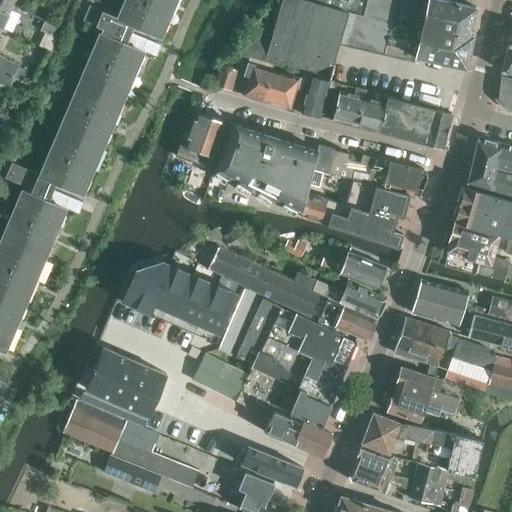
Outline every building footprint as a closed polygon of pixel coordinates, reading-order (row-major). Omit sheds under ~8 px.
[(0,0),(0,27),(1,28),(12,5),(0,0)] [(131,32),(134,25),(160,37),(175,0),(130,0),(122,20),(89,6),(83,20),(110,32),(108,36),(126,44),(131,32)] [(469,34),(475,7),(446,0),(352,0),(351,2),(342,0),(281,0),(273,31),(258,26),(238,54),(328,80),(328,79),(329,79),(333,63),(332,63),(338,43),(414,61),(415,56),(465,68),(464,68),(466,68),(466,67),(473,36),(473,34),(469,34)] [(44,21),(39,31),(44,33),(51,36),(52,35),(56,26),(55,26),(44,21)] [(511,31),(501,71),(511,73),(511,31)] [(131,32),(126,44),(142,51),(155,57),(160,45),(157,43),(131,32)] [(44,33),(38,45),(45,48),(50,51),(55,39),(56,37),(52,35),(51,36),(44,33)] [(82,194),(142,51),(126,44),(108,36),(107,39),(104,38),(44,177),(11,163),(5,177),(29,187),(27,193),(47,202),(53,189),(55,183),(82,194)] [(0,55),(0,70),(13,77),(18,66),(19,65),(0,55)] [(242,94),(267,101),(290,109),(296,89),(300,90),(303,79),(248,62),(245,74),(248,75),(242,94)] [(215,86),(231,91),(238,70),(221,65),(215,86)] [(18,66),(13,77),(23,81),(28,70),(18,66)] [(13,77),(0,70),(0,83),(8,88),(13,77)] [(511,77),(500,75),(500,76),(501,77),(498,99),(507,108),(511,107),(511,77)] [(330,81),(310,76),(308,85),(300,111),(320,117),(320,116),(325,97),(330,81)] [(378,131),(386,98),(379,95),(377,100),(339,91),(337,100),(325,97),(320,116),(379,132),(379,131),(378,131)] [(379,131),(422,142),(430,108),(387,96),(386,98),(378,131),(379,131)] [(430,108),(422,142),(442,147),(446,134),(448,126),(451,113),(430,108)] [(0,112),(0,124),(8,128),(12,119),(0,112)] [(188,160),(195,163),(211,118),(196,112),(184,146),(192,149),(188,160)] [(211,118),(195,163),(192,170),(199,173),(205,154),(214,157),(226,124),(211,118)] [(301,211),(317,149),(255,130),(251,129),(231,123),(214,169),(215,170),(229,179),(231,175),(235,177),(234,179),(254,192),(256,189),(274,201),(277,197),(280,199),(279,201),(301,212),(301,211)] [(477,140),(471,162),(511,174),(511,146),(491,141),(490,140),(481,138),(477,140)] [(301,216),(315,221),(330,174),(335,151),(335,149),(318,145),(317,149),(301,216)] [(335,151),(330,174),(378,186),(409,194),(418,196),(426,176),(427,175),(422,174),(423,168),(422,168),(385,159),(382,171),(373,169),(375,158),(362,154),(360,162),(350,160),(351,155),(335,151)] [(511,198),(511,174),(471,162),(466,185),(511,199),(511,198)] [(189,179),(197,182),(201,175),(192,171),(189,179)] [(178,183),(184,186),(189,177),(182,174),(178,183)] [(330,174),(315,221),(398,248),(402,234),(383,228),(387,213),(403,217),(409,194),(378,186),(330,174)] [(456,214),(465,217),(464,219),(511,232),(511,199),(465,186),(456,214)] [(53,189),(47,202),(64,209),(78,214),(80,209),(82,203),(83,202),(53,189)] [(27,193),(0,255),(0,349),(4,351),(64,209),(47,202),(27,193)] [(442,263),(473,273),(503,280),(509,262),(491,256),(498,234),(454,221),(442,263)] [(224,238),(230,249),(243,242),(237,231),(224,238)] [(288,239),(283,248),(290,252),(290,253),(299,257),(300,258),(301,256),(307,243),(297,239),(296,242),(295,243),(292,241),(288,239)] [(335,326),(356,336),(357,336),(358,337),(359,335),(357,335),(366,315),(374,319),(376,320),(377,319),(362,312),(326,297),(218,246),(207,269),(333,329),(335,326)] [(320,267),(339,274),(376,288),(385,265),(347,251),(340,270),(336,268),(338,264),(323,259),(320,267)] [(141,271),(127,303),(150,313),(153,304),(219,333),(236,292),(159,259),(143,266),(141,271)] [(386,297),(349,281),(343,293),(337,290),(336,289),(312,278),(304,274),(298,272),(295,278),(294,277),(292,281),(312,290),(377,318),(386,297)] [(419,314),(455,324),(458,322),(467,293),(421,279),(411,312),(419,314)] [(248,291),(244,298),(252,302),(255,294),(248,291)] [(259,349),(252,365),(284,381),(306,389),(304,393),(330,404),(334,394),(333,386),(338,373),(345,368),(345,366),(344,365),(346,358),(348,359),(354,342),(355,342),(355,341),(344,337),(280,307),(255,294),(236,337),(259,349)] [(487,313),(511,319),(511,300),(492,295),(487,313)] [(244,298),(241,306),(248,309),(252,302),(244,298)] [(241,306),(238,313),(245,316),(248,309),(241,306)] [(238,313),(221,350),(228,353),(245,316),(238,313)] [(468,336),(511,347),(511,325),(473,315),(468,336)] [(452,333),(405,317),(393,352),(430,364),(426,375),(442,379),(498,396),(497,397),(511,401),(511,359),(496,355),(496,358),(487,355),(489,348),(451,336),(452,333)] [(108,349),(90,390),(148,415),(166,374),(108,349)] [(284,381),(252,365),(247,374),(204,354),(191,380),(235,401),(269,417),(275,404),(290,410),(289,411),(322,425),(322,424),(320,423),(323,417),(325,416),(329,405),(330,405),(330,404),(304,393),(306,389),(284,381)] [(442,380),(426,375),(401,367),(400,370),(396,372),(394,377),(396,381),(394,389),(456,408),(459,398),(438,392),(442,380)] [(456,408),(394,389),(391,397),(388,398),(386,404),(388,408),(387,411),(428,423),(431,413),(438,415),(439,409),(454,414),(456,408)] [(83,392),(80,399),(91,404),(94,397),(83,392)] [(94,397),(91,404),(102,408),(105,401),(94,397)] [(112,452),(112,455),(119,457),(126,441),(151,451),(158,434),(134,424),(76,400),(72,410),(71,410),(62,432),(112,452)] [(105,401),(102,408),(113,413),(116,406),(105,401)] [(155,426),(173,435),(183,413),(165,405),(155,426)] [(116,406),(113,413),(124,418),(127,411),(116,406)] [(280,437),(294,444),(321,456),(331,433),(290,416),(273,409),(265,426),(280,437)] [(127,411),(124,418),(135,423),(138,416),(127,411)] [(473,475),(481,439),(454,432),(404,422),(403,423),(374,412),(372,411),(361,442),(394,455),(417,461),(472,475),(473,475)] [(138,416),(135,423),(143,426),(146,419),(138,416)] [(175,436),(188,442),(197,423),(183,417),(175,436)] [(198,471),(151,451),(126,441),(119,457),(192,487),(198,471)] [(390,463),(394,455),(361,442),(354,460),(392,475),(396,465),(390,463)] [(247,445),(240,462),(295,485),(303,468),(247,445)] [(159,475),(110,455),(104,471),(153,491),(159,475)] [(388,484),(392,475),(354,460),(348,475),(350,480),(351,480),(379,491),(383,482),(388,484)] [(417,461),(412,479),(444,487),(446,477),(470,484),(472,475),(417,461)] [(267,499),(269,494),(273,484),(245,472),(237,494),(244,496),(239,508),(250,511),(284,511),(286,508),(285,506),(285,507),(267,499)] [(444,487),(412,479),(408,497),(439,505),(444,487)] [(460,502),(468,504),(468,502),(471,491),(463,489),(460,502)] [(340,498),(335,511),(393,511),(340,495),(340,498)] [(454,500),(450,511),(465,511),(468,504),(460,502),(454,500)]
